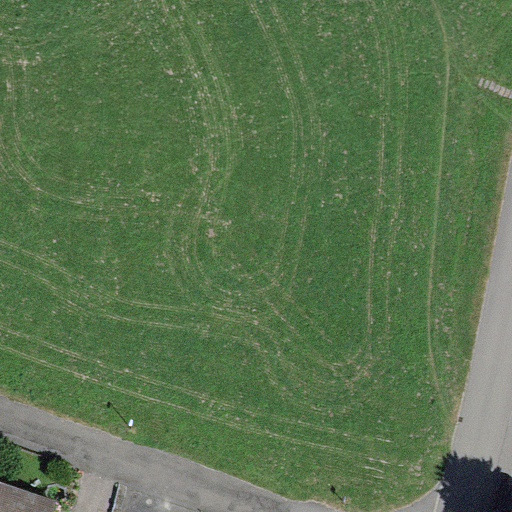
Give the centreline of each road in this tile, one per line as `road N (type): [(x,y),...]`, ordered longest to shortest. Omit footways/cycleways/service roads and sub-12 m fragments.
road 1 (residential): [(280,511),(0,414)]
road 2 (residential): [(511,305),(465,511)]
